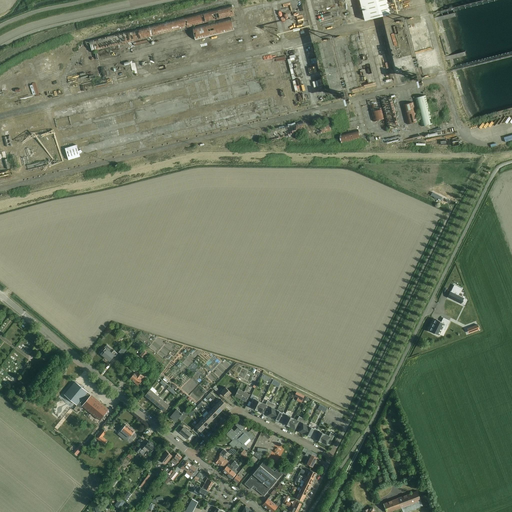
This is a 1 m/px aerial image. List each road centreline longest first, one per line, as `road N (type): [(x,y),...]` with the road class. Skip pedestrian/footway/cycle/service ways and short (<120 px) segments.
road 1 (unclassified): [(361,437),(491,177),(511,161)]
road 2 (unclassified): [(330,456),(451,210)]
road 3 (residential): [(192,455),(28,318)]
road 4 (residential): [(192,455),(237,411),(330,456)]
road 5 (unclassified): [(0,39),(147,0)]
